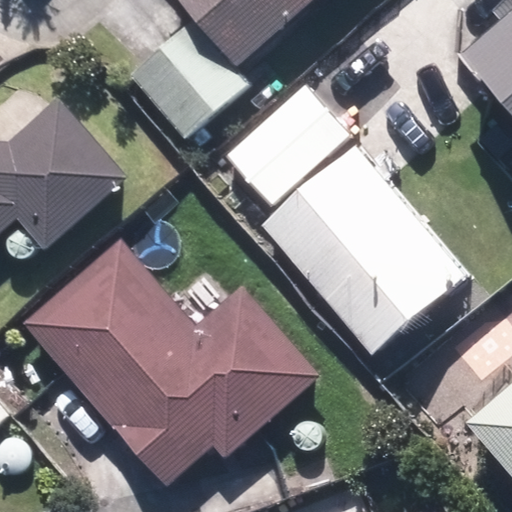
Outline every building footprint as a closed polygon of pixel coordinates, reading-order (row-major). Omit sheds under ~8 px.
[(253,43),(305,0),(226,0),(233,7),(162,65),(214,128),(278,75),(253,43)] [(511,23),(437,86),(511,174),(511,23)] [(274,206),(351,139),(307,89),(230,156),(274,206)] [(0,153),(0,235),(32,208),(53,233),(125,173),(63,100),(0,153)] [(381,363),(471,286),(357,154),(267,231),(381,363)] [(131,235),(47,310),(189,467),(248,414),(265,432),(329,374),(269,307),(229,343),(131,235)]
